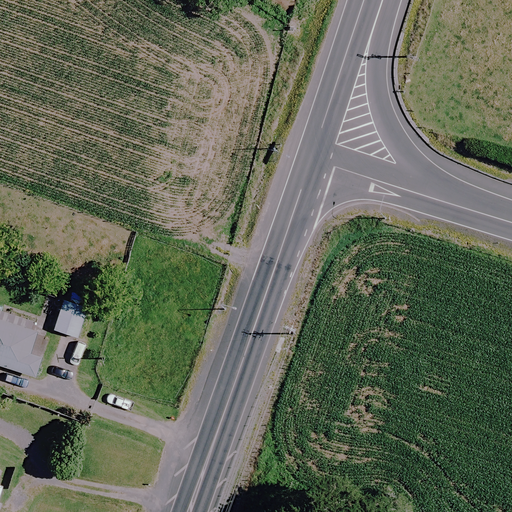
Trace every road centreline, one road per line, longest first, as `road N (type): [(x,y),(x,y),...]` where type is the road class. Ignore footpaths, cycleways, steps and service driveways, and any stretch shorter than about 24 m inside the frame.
road 1 (secondary): [(190,511),(312,158)]
road 2 (primary): [(389,0),(374,61),(380,111),(411,163),(449,202)]
road 3 (primary): [(364,0),(312,158)]
road 4 (primary): [(312,158),(449,202)]
